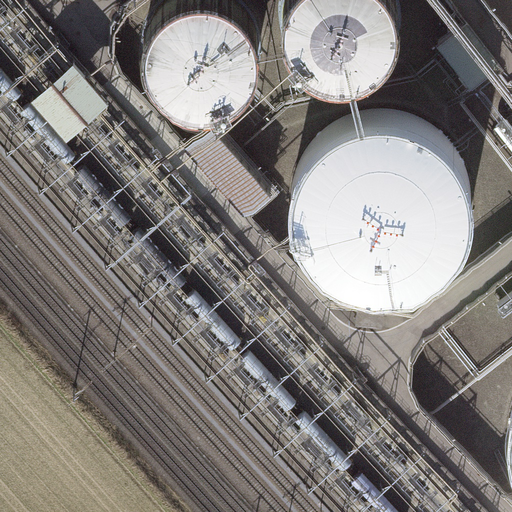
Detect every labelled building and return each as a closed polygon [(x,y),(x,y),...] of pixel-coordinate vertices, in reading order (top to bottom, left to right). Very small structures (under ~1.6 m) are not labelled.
[(164,0),(153,12),(144,32),(144,55),(152,76),(168,92),(189,101),(211,101),(232,93),(248,77),(257,56),(257,34),(249,13),(236,0),(164,0)] [(284,0),(284,2),(283,23),(287,39),(294,51),(308,64),(328,73),(357,71),(381,57),(394,37),(398,10),(395,0),(284,0)] [(500,59),(467,18),(439,40),(471,81),(500,59)] [(107,97),(74,58),(31,95),(65,134),(107,97)] [(333,126),(319,138),(310,148),(302,162),(297,179),(296,214),(301,231),(313,252),(330,268),(354,281),(377,285),(398,284),(419,277),(436,266),(458,241),(466,222),(470,191),(466,173),(454,148),(440,132),(421,119),(400,112),(369,111),(349,117),(333,126)] [(212,123),(185,147),(242,212),(270,188),(212,123)]
